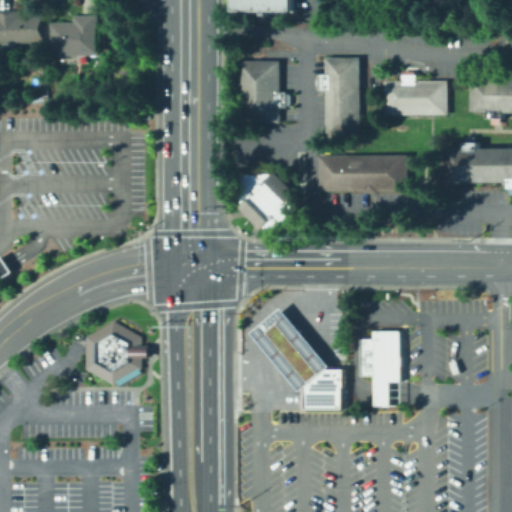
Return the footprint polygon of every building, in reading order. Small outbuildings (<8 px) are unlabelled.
[(294,0),(294,11),(269,11),(269,15),(264,15),(264,11),(234,11),(234,0),(294,0)] [(45,14),(46,42),(17,43),(17,49),(4,49),(4,43),(0,43),(0,10),(22,10),(22,15),(45,14)] [(99,15),(99,54),(96,54),(96,58),(89,58),(89,65),(72,65),(72,56),(52,56),(52,22),(75,22),(75,15),(99,15)] [(360,56),(359,135),(325,135),(326,55),(360,56)] [(293,94),(293,106),(289,106),(289,108),(283,108),(283,123),(241,123),(241,61),(283,61),(283,92),(289,92),(289,94),(293,94)] [(511,110),(471,110),(472,77),(511,77),(511,110)] [(447,113),(383,114),(383,79),(446,78),(447,113)] [(0,116),(0,104),(98,102),(98,116),(0,116)] [(511,181),(445,181),(446,146),(511,146),(511,181)] [(411,155),(411,191),(382,191),(382,194),(366,194),(366,191),(321,191),(321,155),(411,155)] [(240,206),(262,228),(264,226),(270,226),(299,226),(298,194),(275,171),(272,173),(271,172),(239,172),(241,205),(240,206)] [(11,271),(0,278),(0,255),(1,255),(6,263),(11,271)] [(303,387),(300,390),(251,331),(280,307),(329,365),(326,368),(303,387)] [(144,337),(144,347),(152,347),(152,358),(144,358),(144,369),(117,384),(89,368),(89,337),(116,321),(144,337)] [(400,331),(400,379),(389,379),(389,393),(389,404),(372,404),(372,393),(372,373),(360,373),(360,338),(374,338),(374,330),(400,331)] [(303,387),(326,368),(343,368),(342,408),(303,408),(303,387)]
